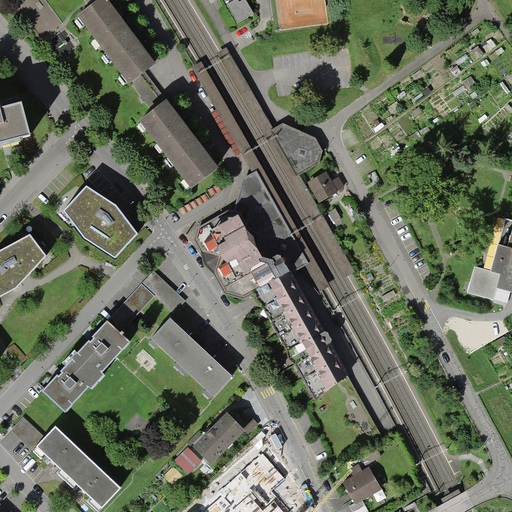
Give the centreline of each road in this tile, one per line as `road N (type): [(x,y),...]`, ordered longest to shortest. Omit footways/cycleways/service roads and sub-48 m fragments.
road 1 (residential): [(511,474),(329,136)]
road 2 (residential): [(326,511),(259,376),(165,235)]
road 3 (residential): [(165,235),(0,409)]
road 4 (residential): [(329,136),(269,106),(204,0)]
road 5 (track): [(345,114),(490,10)]
road 6 (residential): [(165,235),(81,127)]
